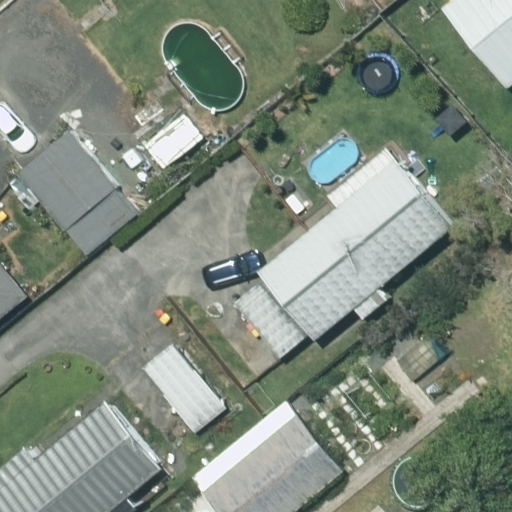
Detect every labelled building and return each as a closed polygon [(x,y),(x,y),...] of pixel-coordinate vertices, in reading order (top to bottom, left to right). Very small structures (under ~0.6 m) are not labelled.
[(511,0),(454,0),(454,1),(511,73),(511,0)] [(460,96),(435,120),(455,141),(480,117),(460,96)] [(171,163),(209,131),(190,107),(151,138),(171,163)] [(79,129),(29,171),(94,249),(144,207),(79,129)] [(379,290),(463,221),(393,136),(331,187),(345,205),(272,265),(277,271),(244,298),(287,351),(319,324),(327,333),(365,301),(373,310),(388,299),(379,290)] [(489,188),(507,209),(511,204),(511,169),(489,188)] [(0,245),(0,319),(36,289),(0,245)] [(153,365),(205,427),(234,403),(182,341),(153,365)] [(0,471),(0,511),(121,511),(120,510),(175,464),(119,396),(46,456),(35,443),(0,471)] [(305,408),(209,488),(228,511),(293,511),(351,464),(305,408)]
